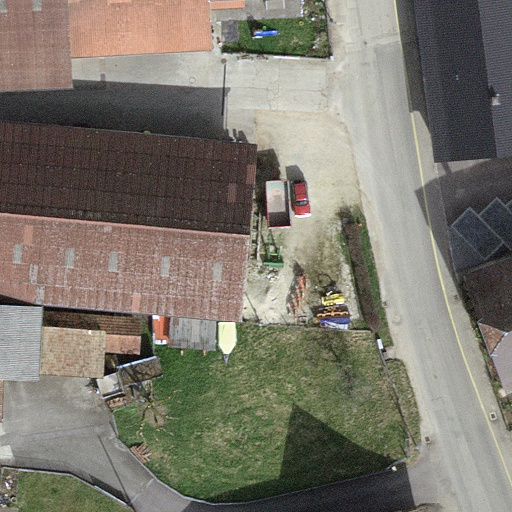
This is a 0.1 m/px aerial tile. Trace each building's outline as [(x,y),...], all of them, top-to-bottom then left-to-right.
[(0,0),(0,77),(89,74),(87,41),(210,36),(208,0),(0,0)] [(511,0),(419,0),(438,150),(511,141),(511,0)] [(274,136),(0,107),(0,293),(254,323),(274,136)] [(511,254),(490,262),(511,326),(511,254)] [(435,511),(430,490),(332,511),(435,511)]
